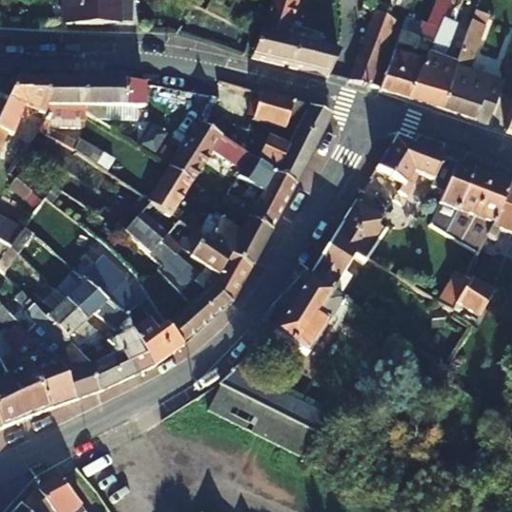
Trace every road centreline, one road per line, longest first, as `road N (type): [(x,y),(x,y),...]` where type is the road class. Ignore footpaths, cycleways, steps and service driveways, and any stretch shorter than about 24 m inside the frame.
road 1 (tertiary): [(373,112),(274,275),(218,344),(173,380),(0,467)]
road 2 (tertiary): [(0,64),(187,66),(373,112)]
road 3 (tertiary): [(373,112),(511,163)]
